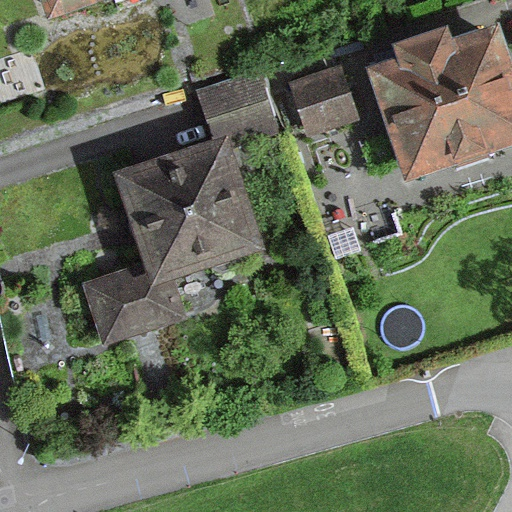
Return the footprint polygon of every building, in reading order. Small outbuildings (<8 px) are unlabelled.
[(43,0),(48,12),(82,0),(43,0)] [(511,135),(511,108),(488,38),(442,54),(437,39),(399,52),(404,67),(375,76),(407,171),(511,135)] [(253,75),(195,94),(213,149),(217,148),(218,150),(271,133),(253,75)] [(302,131),(350,115),(337,77),(289,93),(302,131)] [(218,150),(217,148),(213,149),(120,180),(149,268),(86,289),(102,340),(175,317),(161,275),(206,260),(210,270),(218,274),(240,267),(244,259),(240,249),(249,246),(218,150)]
